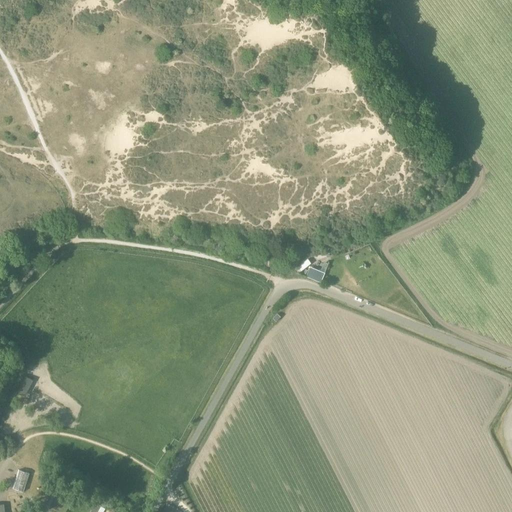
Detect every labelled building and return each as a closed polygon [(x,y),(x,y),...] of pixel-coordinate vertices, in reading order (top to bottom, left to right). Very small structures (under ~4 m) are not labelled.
[(306,260),(296,267),(300,271),(309,264),(306,260)] [(311,267),(307,276),(321,281),(324,272),(311,267)] [(16,391),(24,395),(32,379),(24,375),(16,391)] [(29,473),(26,472),(18,469),(12,488),(23,492),(29,473)] [(95,502),(89,511),(96,511),(100,505),(95,502)]
